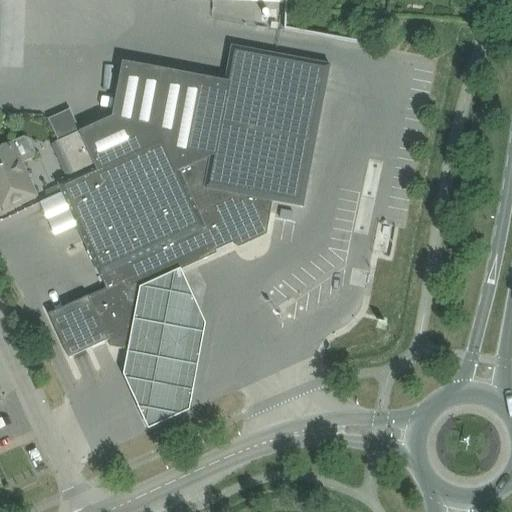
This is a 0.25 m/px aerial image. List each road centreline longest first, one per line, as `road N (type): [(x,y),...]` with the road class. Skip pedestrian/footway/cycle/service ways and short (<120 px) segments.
road 1 (secondary): [(511,178),(463,396)]
road 2 (unclassified): [(0,323),(87,511)]
road 3 (secondary): [(117,511),(270,444)]
road 4 (secondary): [(428,416),(318,422),(270,444)]
road 5 (secondary): [(270,444),(378,445),(418,458)]
